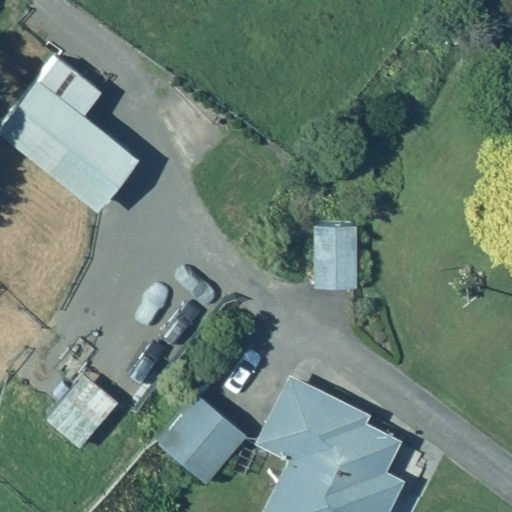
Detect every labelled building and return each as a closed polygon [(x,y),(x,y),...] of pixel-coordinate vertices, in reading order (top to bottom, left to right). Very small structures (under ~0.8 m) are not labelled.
[(57,53),(0,121),(0,126),(105,211),(149,160),(92,116),(109,93),(57,53)] [(362,224),(318,223),(317,289),(361,290),(362,224)] [(85,449),(125,402),(91,372),(50,419),(85,449)] [(293,460),(268,511),(394,511),(411,479),(392,470),(407,439),(373,422),(378,413),(297,376),(261,443),(293,460)] [(210,482),(251,433),(203,393),(162,442),(210,482)]
